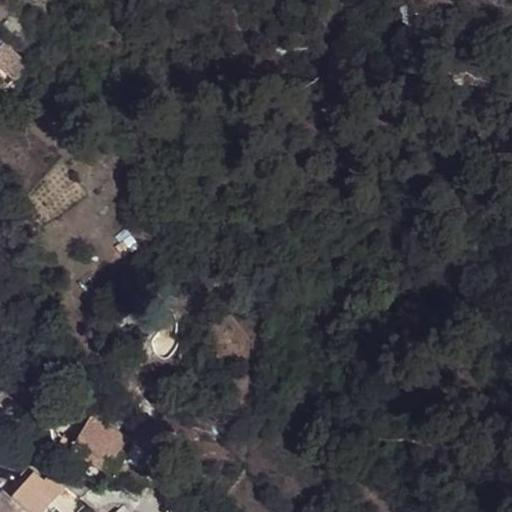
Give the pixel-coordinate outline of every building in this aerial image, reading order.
[(34,67),(4,42),(0,46),(0,67),(19,84),(34,67)] [(7,381),(10,394),(22,392),(20,379),(7,381)] [(235,431),(237,414),(218,413),(217,429),(235,431)] [(93,422),(79,445),(138,484),(143,476),(153,482),(158,475),(131,457),(139,445),(105,422),(101,427),(93,422)] [(6,500),(0,506),(0,511),(69,511),(35,481),(13,505),(6,500)] [(144,511),(129,499),(118,511),(144,511)]
